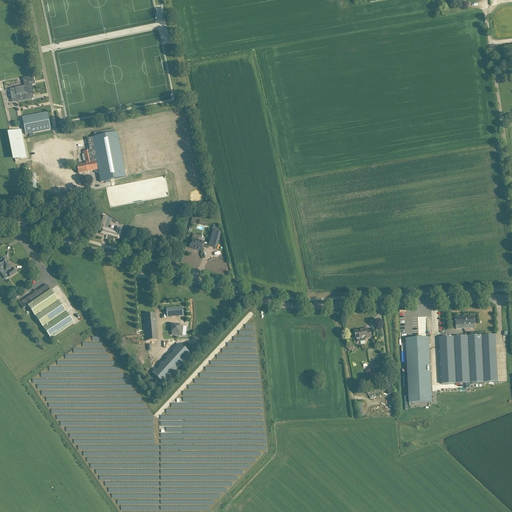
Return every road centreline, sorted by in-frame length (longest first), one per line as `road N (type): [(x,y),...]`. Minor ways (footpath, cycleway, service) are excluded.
road 1 (tertiary): [(78,245),(274,303),(511,298)]
road 2 (unclassified): [(511,188),(484,6)]
